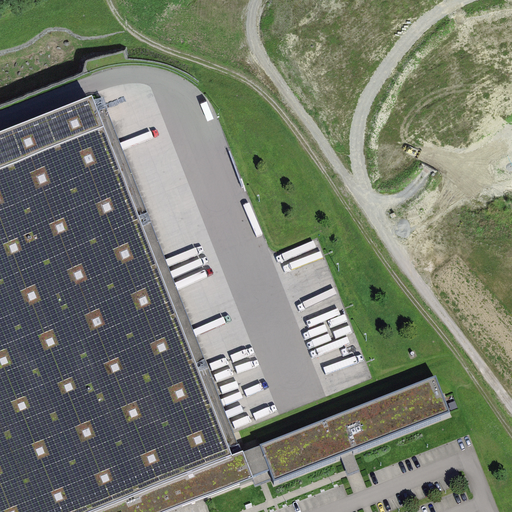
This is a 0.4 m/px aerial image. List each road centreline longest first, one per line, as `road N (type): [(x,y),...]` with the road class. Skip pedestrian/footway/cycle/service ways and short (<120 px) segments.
road 1 (track): [(511,430),(262,85),(140,38),(111,0)]
road 2 (track): [(255,0),(252,39),(266,66),(511,406)]
